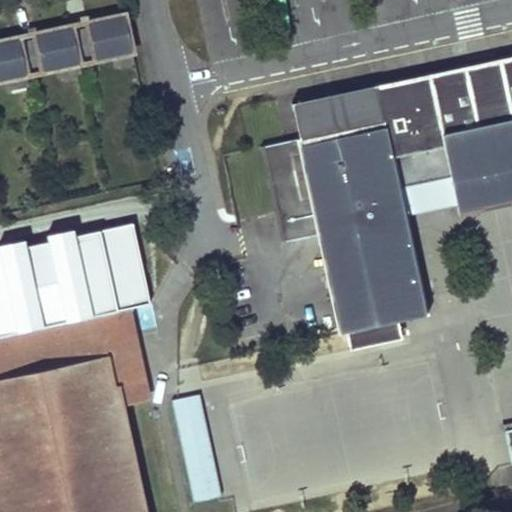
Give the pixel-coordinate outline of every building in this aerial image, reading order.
[(0,94),(4,94),(27,89),(58,82),(82,76),(111,70),(132,65),(123,28),(88,34),(90,42),(75,45),(73,38),(34,47),(36,55),(19,59),(17,53),(0,56),(0,94)] [(132,65),(111,70),(115,83),(135,79),(132,65)] [(426,104),(511,85),(511,66),(371,97),(426,104)] [(61,94),(85,89),(82,76),(58,82),(61,94)] [(511,85),(426,104),(371,97),(378,131),(295,149),(297,161),(264,168),(274,211),(281,242),(316,235),(338,334),(345,332),(349,350),(401,339),(398,321),(427,315),(406,215),(400,187),(451,177),(456,205),(459,216),(511,204),(511,85)] [(6,107),(31,102),(27,89),(4,94),(6,107)] [(378,131),(371,97),(289,114),(295,149),(378,131)] [(400,187),(406,215),(456,205),(451,177),(400,187)] [(140,355),(128,301),(0,329),(0,334),(112,310),(115,324),(123,322),(130,357),(140,355)] [(140,511),(114,388),(118,386),(145,381),(140,355),(130,357),(123,322),(115,324),(112,310),(0,334),(0,511),(140,511)] [(145,511),(118,386),(114,388),(140,511),(145,511)] [(220,496),(198,394),(171,400),(193,502),(220,496)]
